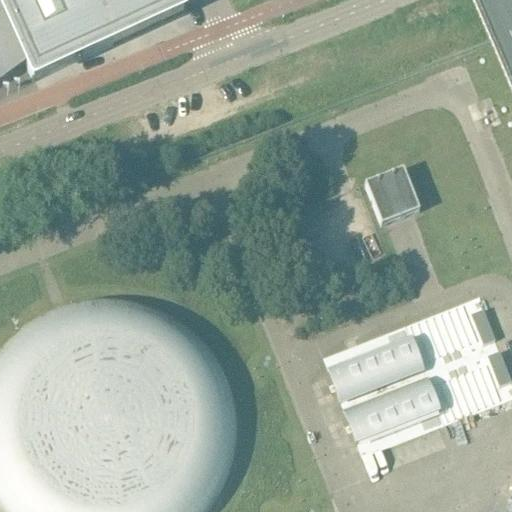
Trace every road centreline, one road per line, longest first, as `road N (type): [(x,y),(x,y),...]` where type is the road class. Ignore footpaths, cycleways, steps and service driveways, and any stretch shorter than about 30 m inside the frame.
road 1 (tertiary): [(237,59),(0,151)]
road 2 (tertiary): [(387,0),(237,59)]
